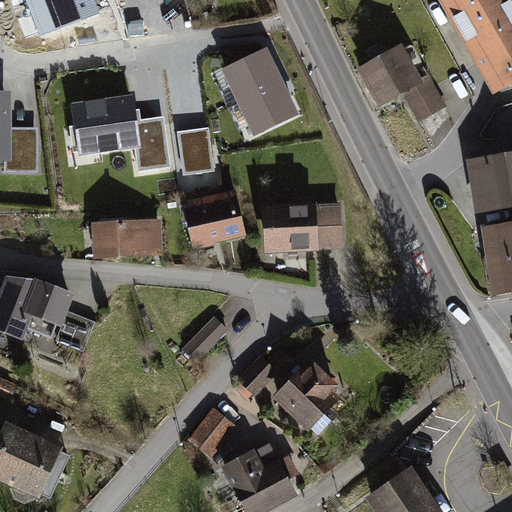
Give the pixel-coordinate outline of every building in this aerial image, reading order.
[(96,14),(90,0),(51,0),(32,7),(42,34),(96,14)] [(511,0),(443,0),(495,91),(511,81),(511,0)] [(400,50),(366,70),(367,72),(361,75),(368,87),(374,84),(384,101),(403,90),(419,118),(442,105),(427,77),(410,86),(402,72),(410,67),(400,50)] [(280,84),(265,53),(226,72),(241,102),(280,84)] [(280,84),(241,102),(256,132),(294,114),(280,84)] [(6,97),(0,96),(0,156),(6,157),(6,171),(36,171),(36,136),(5,137),(6,97)] [(130,99),(76,107),(82,153),(135,145),(139,171),(170,167),(164,124),(134,128),(130,99)] [(213,168),(208,129),(178,133),(184,172),(213,168)] [(511,196),(505,157),(470,163),(478,210),(511,203),(511,196)] [(196,225),(192,226),(196,243),(242,232),(235,202),(233,203),(231,194),(220,197),(222,205),(193,212),(196,225)] [(339,207),(267,210),(269,249),(341,245),(339,207)] [(153,222),(100,225),(102,257),(155,254),(153,222)] [(511,227),(490,231),(499,291),(511,288),(511,227)] [(39,283),(8,279),(0,300),(0,328),(21,337),(25,328),(51,338),(58,321),(62,310),(64,305),(70,307),(71,302),(66,300),(68,294),(39,283)] [(95,322),(62,310),(58,321),(62,324),(56,341),(84,352),(95,322)] [(215,318),(185,350),(197,361),(227,329),(215,318)] [(243,381),(254,391),(272,372),(273,373),(289,358),(281,350),(265,365),(262,361),(243,381)] [(290,385),(279,397),(318,435),(331,421),(322,412),(334,400),(328,393),(334,386),(315,367),(308,374),(304,371),(296,379),(291,373),(285,380),(290,385)] [(0,392),(8,396),(12,387),(0,381),(0,392)] [(213,415),(193,441),(210,454),(230,428),(213,415)] [(57,451),(58,449),(7,426),(0,441),(0,476),(15,483),(12,489),(15,497),(24,501),(33,498),(36,492),(38,493),(39,491),(50,496),(68,457),(57,451)] [(268,447),(226,469),(249,511),(257,511),(293,493),(286,479),(296,474),(287,458),(277,463),(268,447)] [(495,468),(505,486),(511,482),(511,481),(502,464),(495,468)] [(435,511),(409,474),(373,499),(381,511),(435,511)]
